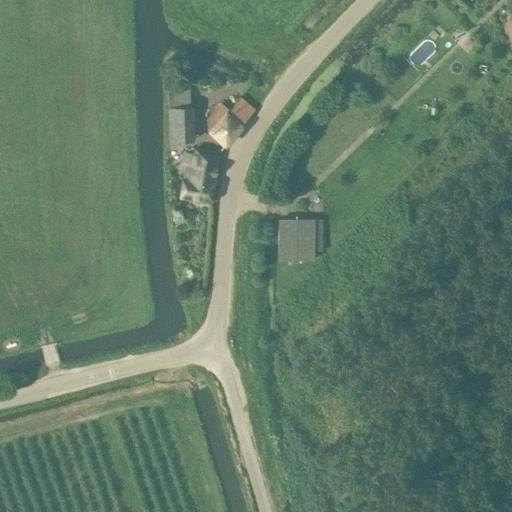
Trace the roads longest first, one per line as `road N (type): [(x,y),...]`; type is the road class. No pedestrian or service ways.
road 1 (unclassified): [(205,340),(214,206),(228,153),(374,0)]
road 2 (unclassified): [(0,397),(150,362),(205,340)]
road 3 (unclassified): [(247,511),(205,340)]
